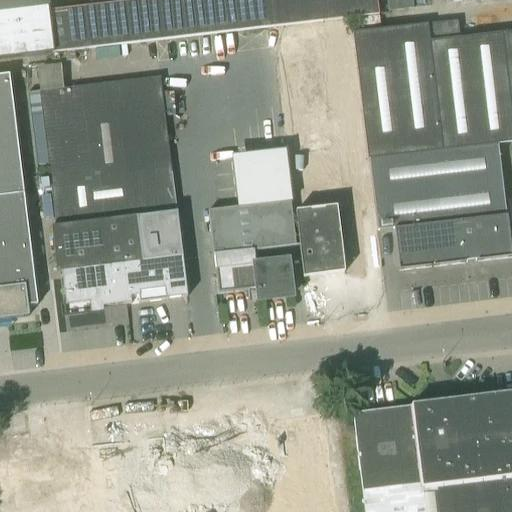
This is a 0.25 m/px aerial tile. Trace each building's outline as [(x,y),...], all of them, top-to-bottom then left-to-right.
[(233,32),(229,0),(155,0),(47,13),(45,0),(0,0),(0,60),(170,40),(197,37),(233,32)] [(375,0),(335,0),(338,20),(353,18),(377,15),(375,0)] [(411,0),(386,0),(388,11),(413,8),(411,0)] [(511,32),(459,39),(457,19),(379,29),(377,15),(353,18),(355,31),(357,32),(352,33),(366,157),(496,142),(511,140),(511,32)] [(89,167),(80,86),(63,89),(59,63),(36,66),(49,172),(89,167)] [(0,75),(0,319),(28,316),(27,306),(37,305),(9,75),(0,75)] [(160,77),(120,82),(125,122),(165,118),(160,77)] [(129,162),(125,122),(120,82),(80,86),(89,167),(129,162)] [(294,118),(319,114),(315,88),(291,91),(294,118)] [(170,157),(165,118),(125,122),(129,162),(170,157)] [(496,142),(366,157),(367,160),(368,160),(376,231),(394,229),(398,268),(510,254),(496,142)] [(129,162),(89,167),(49,172),(55,227),(99,221),(176,212),(170,157),(129,162)] [(290,202),(208,211),(218,295),(256,290),(258,302),(290,298),(286,262),(263,265),(262,251),(295,247),(290,202)] [(356,203),(295,210),(303,277),(364,270),(356,203)] [(187,298),(177,215),(176,212),(99,221),(105,266),(122,264),(127,305),(130,304),(130,298),(138,297),(138,303),(187,298)] [(99,221),(55,227),(51,227),(55,268),(61,273),(65,312),(127,305),(122,264),(105,266),(99,221)] [(511,511),(511,394),(352,414),(363,511),(511,511)] [(343,511),(334,421),(192,436),(200,511),(343,511)] [(0,511),(183,511),(176,439),(0,456),(0,511)]
